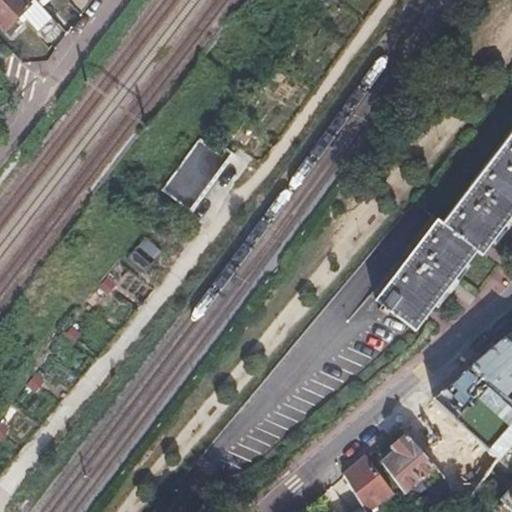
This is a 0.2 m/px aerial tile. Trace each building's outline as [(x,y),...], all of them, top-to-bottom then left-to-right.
[(45,35),(57,23),(42,7),(36,1),(31,6),(23,0),(0,0),(0,28),(5,33),(24,13),(28,18),(45,35)] [(24,13),(5,33),(9,37),(28,18),(24,13)] [(511,129),(440,224),(434,220),(373,301),(380,305),(376,310),(385,317),(388,312),(414,331),(451,282),(475,251),(481,255),(497,235),(511,215),(511,129)] [(219,155),(197,139),(159,189),(188,210),(230,154),(224,149),(219,155)] [(373,301),(434,220),(428,215),(367,296),(373,301)] [(143,237),(123,259),(140,274),(160,253),(143,237)] [(511,344),(503,337),(477,359),(470,365),(505,395),(511,386),(511,346),(510,345),(511,344)] [(464,371),(444,388),(464,406),(454,418),(495,455),(511,430),(511,429),(511,400),(509,398),(505,395),(470,365),(464,371)] [(412,415),(399,427),(404,433),(407,435),(433,465),(465,501),(478,481),(463,468),(442,445),(440,447),(419,423),(412,415)] [(511,429),(511,430),(495,455),(498,457),(511,441),(511,429)] [(403,491),(433,465),(407,435),(404,433),(382,452),(386,458),(381,463),(403,491)] [(511,441),(498,457),(511,469),(511,485),(501,499),(511,508),(511,441)] [(359,460),(343,475),(364,511),(389,492),(363,457),(359,460)] [(242,471),(221,477),(229,501),(250,495),(242,471)] [(410,511),(403,502),(393,511),(410,511)]
